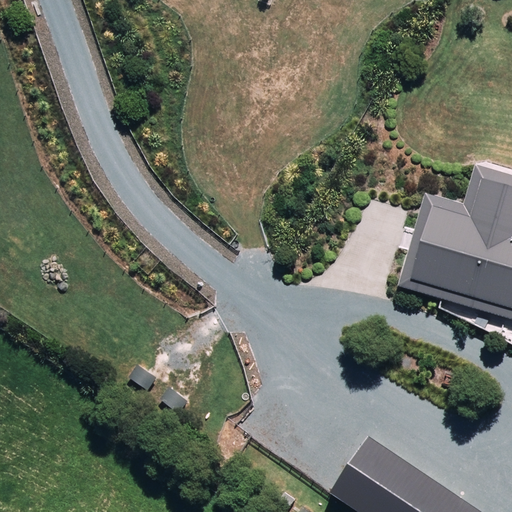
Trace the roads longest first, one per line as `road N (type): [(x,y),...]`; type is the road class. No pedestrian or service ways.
road 1 (unknown): [(271,297),(313,267),(367,268),(466,316),(489,336),(492,382),(476,396),(442,402),(407,400),(335,356)]
road 2 (unknown): [(35,0),(88,121),(116,159),(271,297)]
